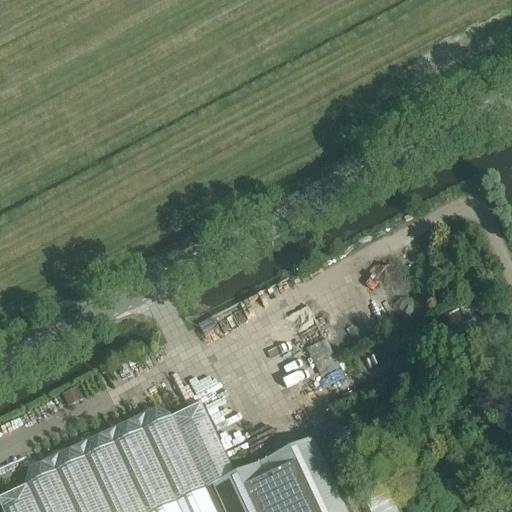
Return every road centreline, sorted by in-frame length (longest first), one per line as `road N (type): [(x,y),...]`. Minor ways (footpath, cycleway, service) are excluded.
road 1 (tertiary): [(0,366),(511,100)]
road 2 (unknown): [(205,368),(0,464)]
road 3 (unknown): [(205,368),(365,277)]
